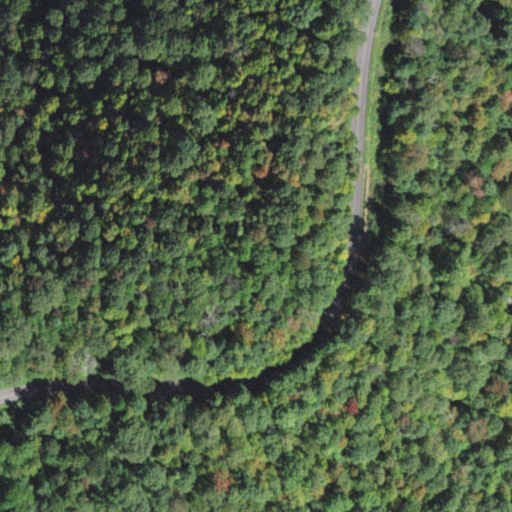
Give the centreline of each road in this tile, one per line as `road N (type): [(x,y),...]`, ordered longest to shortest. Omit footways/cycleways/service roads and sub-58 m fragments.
road 1 (secondary): [(0,395),(228,382),(295,355),(314,338),(344,283),(354,237),(357,128)]
road 2 (secondary): [(357,128),(373,0)]
